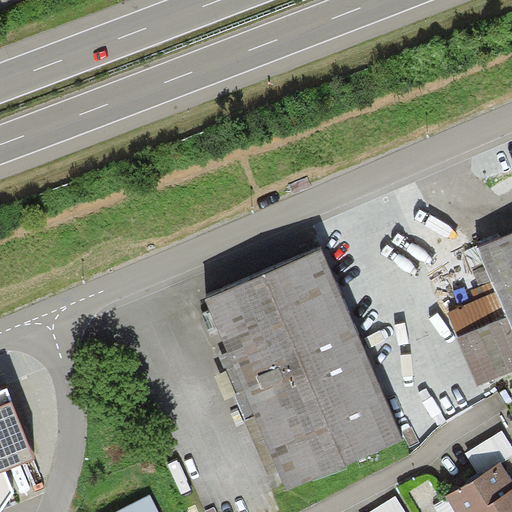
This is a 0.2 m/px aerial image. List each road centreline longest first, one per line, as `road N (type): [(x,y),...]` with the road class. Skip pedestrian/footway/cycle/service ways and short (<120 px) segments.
road 1 (residential): [(42,316),(511,120)]
road 2 (motorway): [(0,143),(379,0)]
road 3 (motorway): [(218,0),(0,82)]
road 4 (residential): [(319,511),(414,466),(495,406)]
road 5 (residential): [(42,316),(71,400),(65,477),(51,511)]
